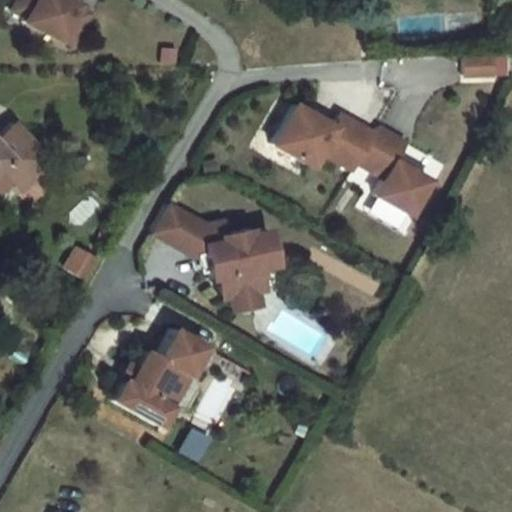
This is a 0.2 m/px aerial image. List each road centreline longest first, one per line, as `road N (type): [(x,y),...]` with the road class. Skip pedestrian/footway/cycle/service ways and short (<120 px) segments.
road 1 (residential): [(219,95),(0,479)]
road 2 (residential): [(373,83),(219,95)]
road 3 (residential): [(117,0),(213,60),(219,95)]
